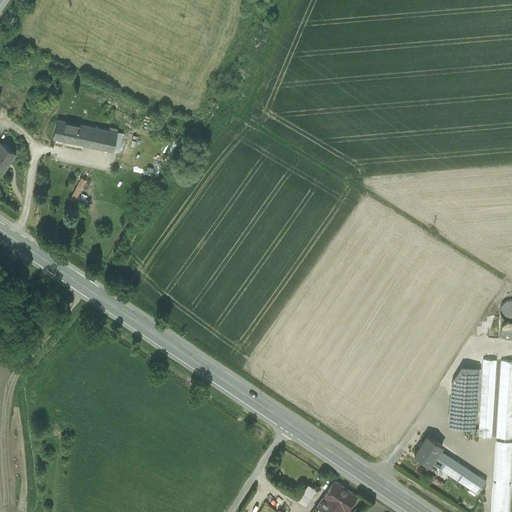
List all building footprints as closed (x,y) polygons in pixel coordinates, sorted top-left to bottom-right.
[(79,123),(58,118),(53,138),(77,143),(80,130),(78,129),(79,123)] [(118,132),(79,123),(78,129),(80,130),(77,143),(113,151),(118,132)] [(16,153),(1,142),(0,143),(0,170),(2,172),(16,153)] [(511,299),(499,304),(505,319),(511,316),(511,299)] [(496,360),(483,359),(478,436),(491,437),(496,360)] [(511,360),(500,360),(496,437),(511,438),(511,360)] [(461,367),(451,383),(449,426),(474,428),(478,368),(461,367)] [(442,445),(427,435),(414,455),(429,465),(431,462),(440,449),(442,445)] [(486,480),(440,449),(431,462),(477,493),(486,480)] [(356,496),(335,481),(324,496),(325,497),(341,508),(346,511),(356,496)] [(305,490),(300,497),(307,502),(312,494),(305,490)] [(338,511),(341,508),(325,497),(318,507),(325,511),(338,511)]
